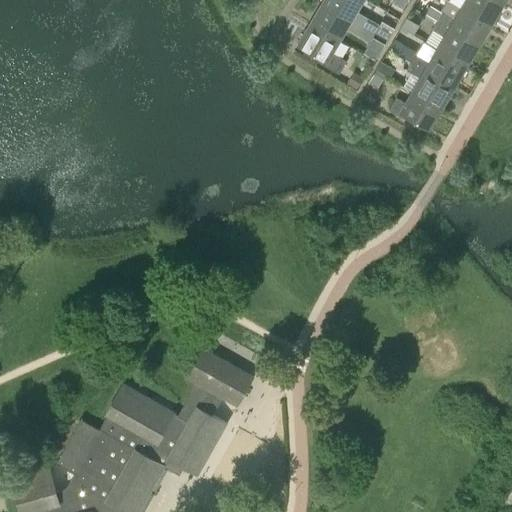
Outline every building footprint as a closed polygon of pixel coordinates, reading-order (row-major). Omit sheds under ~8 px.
[(361,0),(322,0),(321,2),(387,41),(392,33),(355,11),(361,0)] [(407,0),(394,0),(393,4),(402,9),(407,0)] [(436,21),(477,45),(489,25),(461,8),(447,0),(446,0),(439,12),(430,6),(425,14),(436,21)] [(465,0),(461,8),(489,25),(502,4),(495,0),(465,0)] [(387,41),(321,2),(309,23),(338,40),(345,27),(358,34),(370,42),(374,34),(387,41)] [(419,26),(407,19),(402,28),(414,35),(419,26)] [(436,49),(465,66),(477,45),(436,21),(431,29),(443,36),(436,49)] [(331,52),(338,40),(309,23),(297,44),(320,57),(317,61),(332,70),(338,74),(346,62),(331,52)] [(412,62),(416,54),(417,53),(394,39),(388,48),(412,62)] [(412,62),(453,87),(465,66),(436,49),(429,61),(416,54),(412,62)] [(392,68),(382,62),(377,70),(388,76),(392,68)] [(412,90),(440,107),(453,87),(412,62),(407,71),(419,78),(412,90)] [(383,78),(375,73),(369,83),(377,88),(383,78)] [(362,79),(353,74),(347,83),(356,89),(362,79)] [(428,128),(440,107),(412,90),(404,103),(395,98),(388,110),(401,118),(404,114),(428,128)] [(81,418),(55,463),(74,473),(65,488),(55,491),(45,456),(35,459),(37,468),(9,476),(19,511),(27,511),(39,509),(39,511),(136,511),(163,465),(178,474),(183,466),(197,474),(226,422),(211,414),(221,396),(236,404),(252,376),(203,348),(187,377),(196,382),(177,417),(172,414),(174,412),(122,383),(105,413),(107,414),(99,429),(81,419),(82,418),(81,418)] [(511,501),(511,500),(511,481),(499,502),(508,507),(511,501)]
